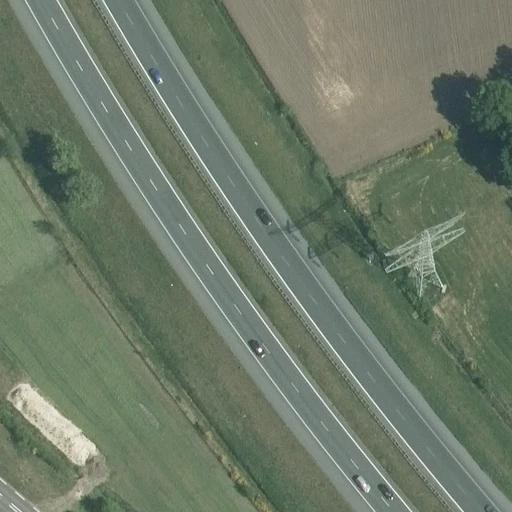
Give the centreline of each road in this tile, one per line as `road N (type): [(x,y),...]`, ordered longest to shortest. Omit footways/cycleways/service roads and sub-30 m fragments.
road 1 (motorway): [(477,511),(245,206),(118,0)]
road 2 (motorway): [(41,0),(186,236),(394,511)]
